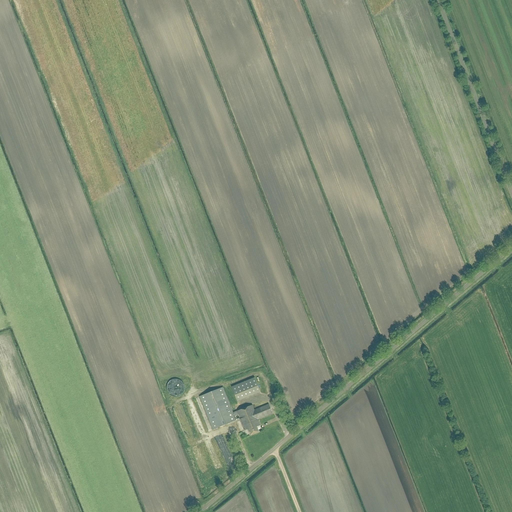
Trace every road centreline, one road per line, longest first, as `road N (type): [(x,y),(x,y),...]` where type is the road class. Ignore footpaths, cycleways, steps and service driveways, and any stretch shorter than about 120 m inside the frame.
road 1 (unclassified): [(274,448),(511,247)]
road 2 (unclassified): [(511,193),(437,0)]
